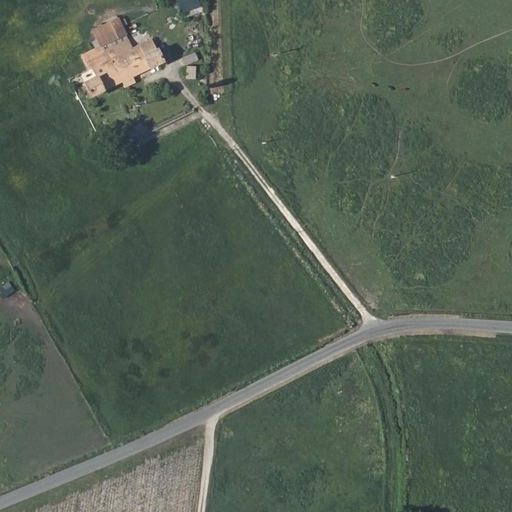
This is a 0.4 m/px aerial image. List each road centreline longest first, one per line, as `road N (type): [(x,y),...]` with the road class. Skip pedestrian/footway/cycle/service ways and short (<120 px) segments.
road 1 (unclassified): [(0,494),(389,329),(511,336)]
road 2 (unknown): [(389,329),(227,137)]
